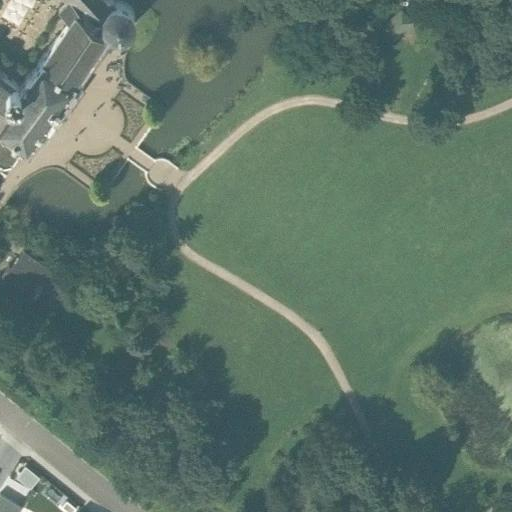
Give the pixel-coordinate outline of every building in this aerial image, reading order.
[(83,88),(74,82),(106,34),(105,33),(106,32),(108,33),(111,35),(116,36),(120,35),(122,34),(125,34),(128,31),(130,30),(133,24),(134,22),(135,20),(134,15),(133,12),(130,7),(126,4),(122,1),(120,1),(117,1),(115,1),(113,0),(0,0),(0,166),(1,167),(11,164),(24,146),(26,148),(40,128),(49,135),(62,117),(63,118),(71,107),(69,106),(83,88)] [(382,27),(394,39),(412,22),(401,10),(382,27)] [(37,288),(38,288),(41,284),(59,297),(71,282),(23,247),(0,277),(0,314),(11,323),(37,288)] [(0,511),(18,511),(21,507),(0,494),(0,511)] [(66,500),(61,507),(67,511),(72,511),(76,508),(66,500)]
